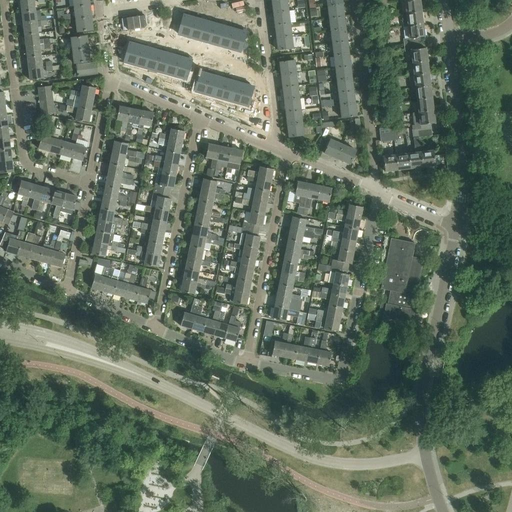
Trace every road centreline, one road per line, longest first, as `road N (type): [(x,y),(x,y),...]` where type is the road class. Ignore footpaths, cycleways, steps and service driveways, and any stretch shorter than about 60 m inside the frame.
road 1 (unclassified): [(64,350),(139,375),(318,460),(361,465),(426,455)]
road 2 (unclassified): [(426,455),(420,396),(455,224)]
road 3 (residential): [(89,183),(25,164),(3,0)]
road 4 (residential): [(156,329),(195,117)]
road 5 (residential): [(247,363),(288,154)]
road 6 (residential): [(337,380),(375,190)]
road 7 (residential): [(375,190),(353,0)]
road 8 (residential): [(455,224),(461,152),(448,38)]
road 9 (residential): [(273,148),(259,0)]
